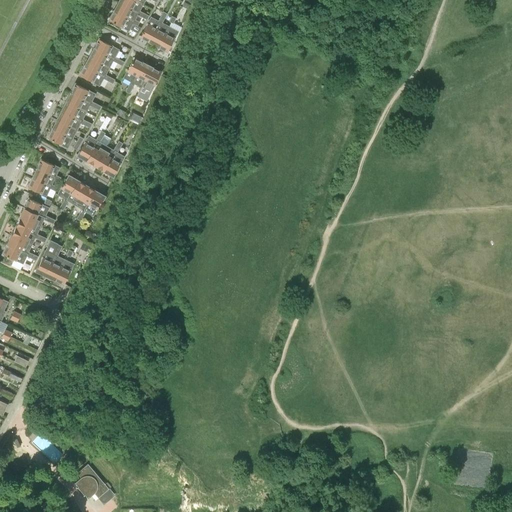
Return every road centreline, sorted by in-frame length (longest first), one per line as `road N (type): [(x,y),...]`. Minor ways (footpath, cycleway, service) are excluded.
road 1 (track): [(185,506),(320,505),(441,420),(511,417)]
road 2 (unclassified): [(9,418),(62,308),(0,279)]
road 3 (residential): [(26,135),(87,22)]
